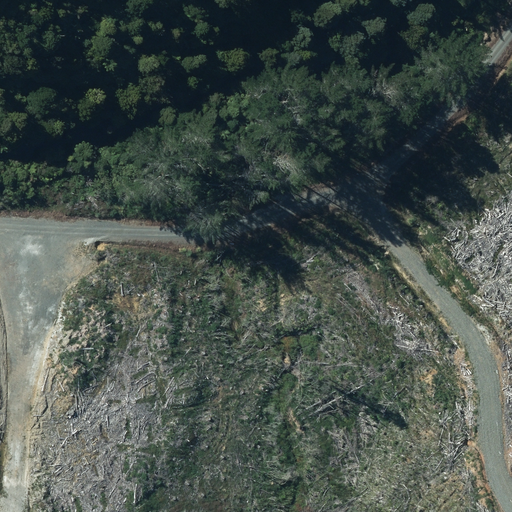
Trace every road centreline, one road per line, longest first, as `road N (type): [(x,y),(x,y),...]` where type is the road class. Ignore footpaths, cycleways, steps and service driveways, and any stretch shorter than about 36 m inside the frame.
road 1 (unclassified): [(0,223),(242,231),(304,200),(355,191),(416,145),(511,31)]
road 2 (track): [(355,191),(469,330),(486,378),(498,480),(511,505)]
